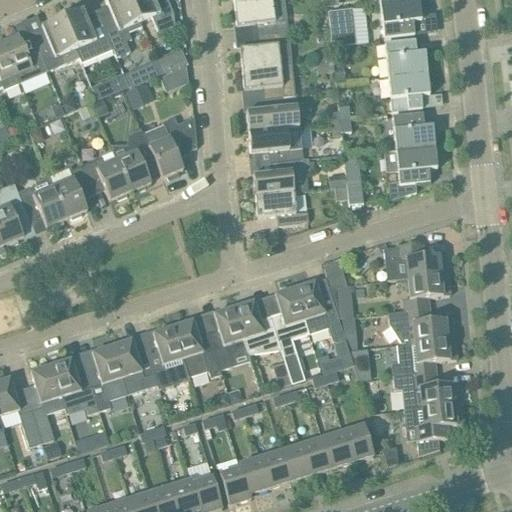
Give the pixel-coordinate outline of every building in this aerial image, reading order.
[(139,25),(128,0),(108,0),(104,2),(107,9),(96,14),(111,48),(117,61),(129,56),(125,45),(130,43),(128,36),(142,30),(140,25),(139,25)] [(128,0),(139,25),(140,25),(151,20),(159,37),(174,30),(173,17),(165,0),(128,0)] [(232,0),(233,9),(271,4),(270,0),(232,0)] [(326,9),(324,0),(315,0),(317,10),(326,9)] [(256,39),(288,35),(286,23),(283,2),(271,4),(233,9),(236,30),(255,28),(256,39)] [(418,3),(379,8),(384,42),(414,38),(412,25),(421,24),(418,3)] [(61,20),(79,62),(81,66),(113,53),(116,61),(117,61),(111,48),(96,14),(85,18),(82,11),(61,20)] [(356,47),(351,11),(326,14),(331,50),(356,47)] [(79,62),(61,20),(41,29),(43,36),(32,40),(38,54),(47,75),(78,62),(79,62)] [(297,21),(286,23),(288,35),(298,34),(297,21)] [(288,35),(256,39),(258,50),(239,52),(241,73),(291,67),(289,47),(288,35)] [(19,87),(47,75),(38,54),(32,40),(32,41),(34,46),(23,51),(18,39),(2,45),(19,87)] [(387,81),(426,77),(424,56),(415,57),(414,44),(384,47),(387,81)] [(19,87),(2,45),(0,46),(0,90),(1,90),(3,94),(19,87)] [(331,52),(317,53),(318,65),(321,64),(333,63),(331,52)] [(181,53),(156,64),(162,77),(187,66),(181,53)] [(334,75),(333,63),(321,64),(318,65),(315,65),(316,77),(334,75)] [(162,77),(156,64),(124,78),(130,91),(162,77)] [(263,102),(294,99),(291,67),(241,73),(243,94),(262,92),(263,102)] [(168,77),(174,92),(187,86),(185,70),(168,77)] [(344,71),(334,72),(336,87),(345,86),(344,71)] [(426,77),(387,81),(391,115),(401,114),(421,112),(420,99),(429,98),(426,77)] [(96,104),(128,91),(122,78),(91,91),(96,104)] [(146,87),(128,95),(134,110),(152,102),(146,87)] [(248,136),(286,132),(298,131),(294,99),(263,102),(265,113),(245,115),(248,136)] [(101,103),(92,107),(98,120),(106,116),(101,103)] [(72,104),(62,108),(65,115),(75,111),(72,104)] [(60,107),(52,110),(56,121),(64,117),(60,107)] [(91,107),(78,113),(82,122),(95,116),(91,107)] [(338,115),(339,123),(349,122),(348,109),(337,110),(338,115)] [(330,128),(339,127),(339,123),(338,115),(329,116),(330,128)] [(383,156),(434,151),(432,129),(423,130),(422,117),(402,119),(392,120),(395,154),(383,155),(383,156)] [(145,142),(162,182),(166,180),(168,184),(179,179),(178,175),(182,173),(176,157),(187,152),(188,155),(196,151),(193,121),(177,128),(174,121),(161,126),(163,129),(143,137),(145,142)] [(349,122),(339,123),(339,127),(340,136),(351,135),(349,122)] [(340,136),(339,127),(330,128),(331,140),(340,139),(340,136)] [(41,145),(43,140),(39,131),(30,135),(35,148),(41,145)] [(298,131),(286,132),(248,136),(250,157),(269,156),(270,166),(301,163),(298,131)] [(143,137),(141,132),(127,138),(125,150),(129,158),(116,163),(130,195),(134,194),(135,196),(145,192),(144,189),(150,187),(143,170),(155,165),(162,182),(145,142),(143,137)] [(434,151),(383,156),(385,176),(397,175),(398,185),(386,186),(388,204),(416,196),(415,187),(429,186),(427,173),(436,172),(434,151)] [(344,177),(346,190),(347,203),(348,210),(362,209),(357,159),(343,161),(345,177),(344,177)] [(127,199),(126,197),(130,195),(116,163),(104,168),(101,161),(81,169),(91,193),(102,188),(109,204),(116,201),(117,204),(127,199)] [(254,200),(293,196),(291,175),(309,173),(308,162),(301,163),(270,166),(271,177),(252,179),(254,200)] [(82,219),(81,216),(86,214),(79,197),(91,193),(81,169),(69,174),(68,171),(48,180),(52,190),(66,222),(71,220),(72,223),(82,219)] [(334,192),(346,190),(344,177),(327,179),(328,192),(334,191),(334,192)] [(63,227),(62,224),(66,222),(52,190),(48,180),(34,186),(35,189),(17,196),(27,219),(39,215),(46,231),(52,228),(53,231),(63,227)] [(18,246),(17,243),(23,241),(16,224),(27,219),(17,196),(14,187),(0,193),(0,210),(1,212),(0,212),(0,243),(2,249),(7,247),(8,250),(18,246)] [(347,203),(346,190),(334,192),(335,204),(347,203)] [(295,216),(293,196),(254,200),(256,221),(275,219),(276,230),(297,228),(308,224),(307,215),(295,216)] [(386,284),(407,282),(447,278),(445,257),(423,259),(422,248),(383,252),(386,284)] [(338,264),(322,269),(329,291),(346,289),(338,264)] [(402,303),(404,315),(428,313),(427,301),(449,299),(447,278),(407,282),(409,302),(402,303)] [(294,292),(309,337),(328,331),(332,345),(335,347),(342,345),(343,342),(334,311),(330,298),(319,301),(314,285),(294,292)] [(269,320),(280,354),(283,362),(295,359),(290,343),(309,337),(294,292),(274,298),(280,317),(269,320)] [(269,320),(259,324),(253,305),(233,311),(248,356),(248,359),(280,354),(269,320)] [(343,309),(336,311),(339,322),(351,319),(349,312),(343,309)] [(248,356),(233,311),(213,317),(223,348),(212,351),(219,374),(232,370),(230,362),(248,356)] [(428,313),(404,315),(386,317),(388,328),(400,348),(397,348),(407,347),(454,342),(451,322),(430,324),(428,313)] [(192,324),(172,330),(188,381),(208,374),(210,381),(221,378),(219,374),(212,351),(202,355),(198,343),(192,324)] [(153,376),(153,377),(157,388),(159,393),(189,383),(188,381),(172,330),(152,336),(158,355),(163,372),(153,376)] [(356,342),(345,343),(349,354),(357,353),(356,342)] [(407,347),(397,348),(399,368),(392,369),(393,381),(410,380),(435,377),(434,366),(456,363),(454,342),(407,347)] [(111,349),(126,398),(157,388),(153,377),(143,380),(137,362),(131,343),(111,349)] [(126,398),(111,349),(91,356),(97,375),(101,388),(91,391),(98,414),(109,411),(107,404),(126,398)] [(353,368),(349,358),(339,361),(342,372),(353,368)] [(50,369),(66,417),(84,411),(86,418),(98,414),(91,391),(80,395),(76,381),(70,362),(50,369)] [(66,417),(50,369),(30,375),(40,407),(42,407),(43,410),(31,414),(41,447),(54,443),(46,418),(64,412),(65,417),(66,417)] [(369,373),(355,374),(358,384),(370,383),(369,373)] [(335,375),(324,379),(327,387),(338,383),(335,375)] [(290,388),(286,377),(275,380),(278,391),(290,388)] [(421,411),(460,407),(458,386),(437,388),(435,377),(410,380),(393,381),(394,396),(402,395),(404,413),(421,411)] [(327,387),(324,379),(311,382),(314,391),(327,387)] [(9,382),(0,384),(0,419),(19,414),(15,401),(9,382)] [(305,391),(284,397),(287,406),(308,399),(305,391)] [(241,403),(238,393),(227,396),(230,406),(241,403)] [(220,398),(216,404),(218,410),(229,407),(226,396),(220,398)] [(275,410),(287,406),(284,397),(272,401),(275,410)] [(255,406),(243,410),(246,419),(258,415),(255,406)] [(404,413),(406,432),(416,431),(417,444),(419,459),(439,453),(437,442),(442,442),(441,430),(463,428),(460,407),(421,411),(404,413)] [(246,419),(243,410),(231,414),(234,423),(246,419)] [(29,451),(41,447),(31,414),(18,418),(29,451)] [(216,429),(214,420),(201,423),(203,432),(216,429)] [(197,435),(194,426),(182,429),(185,439),(197,435)] [(363,428),(342,435),(352,466),(373,459),(363,428)] [(138,437),(136,429),(127,431),(130,439),(138,437)] [(151,433),(153,442),(165,438),(163,430),(151,433)] [(141,446),(153,442),(151,433),(139,437),(141,446)] [(352,466),(342,435),(321,442),(331,472),(352,466)] [(108,446),(105,438),(96,442),(98,450),(108,446)] [(321,442),(300,448),(310,479),(331,472),(321,442)] [(85,444),(75,447),(78,456),(88,453),(85,444)] [(57,445),(43,449),(47,463),(61,459),(57,445)] [(111,452),(114,461),(126,458),(123,448),(111,452)] [(300,448),(280,455),(289,485),(310,479),(300,448)] [(114,461),(111,452),(99,456),(102,465),(114,461)] [(280,455),(259,461),(269,492),(289,485),(280,455)] [(82,461),(69,466),(72,474),(85,470),(82,461)] [(247,499),(249,498),(269,492),(259,461),(238,468),(239,472),(247,499)] [(54,479),(72,474),(69,466),(51,471),(54,479)] [(247,499),(239,472),(218,479),(228,509),(250,502),(249,498),(247,499)] [(21,481),(24,490),(35,486),(32,478),(21,481)] [(24,490),(21,481),(9,485),(12,493),(24,490)] [(199,511),(220,511),(222,511),(212,481),(191,487),(199,511)] [(175,511),(199,511),(191,487),(190,483),(169,490),(175,511)] [(175,511),(169,490),(148,496),(152,511),(175,511)] [(152,511),(148,496),(127,503),(130,511),(152,511)] [(107,511),(130,511),(127,503),(107,510),(107,511)]
